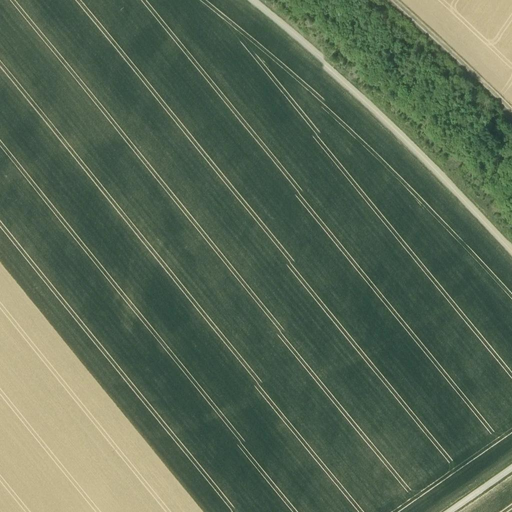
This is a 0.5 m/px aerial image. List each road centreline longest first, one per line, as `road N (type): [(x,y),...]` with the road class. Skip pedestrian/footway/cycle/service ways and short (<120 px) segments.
road 1 (track): [(241,0),(394,131),(511,254)]
road 2 (track): [(511,115),(386,0)]
